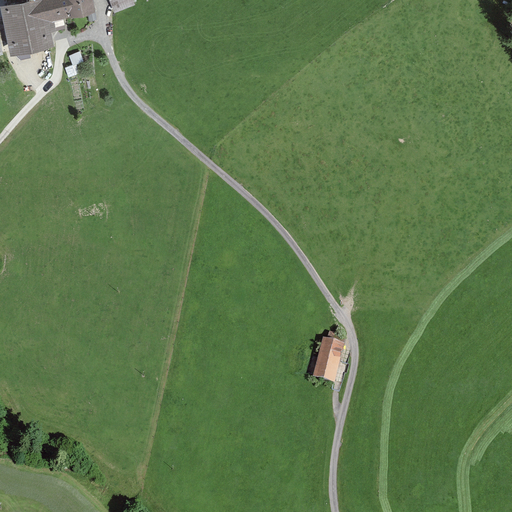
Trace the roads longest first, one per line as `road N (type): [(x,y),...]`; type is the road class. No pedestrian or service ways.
road 1 (unclassified): [(335,511),(354,342),(277,226),(141,105),(99,38),(65,45),(53,81),(0,140)]
road 2 (track): [(464,511),(468,453),(511,400)]
